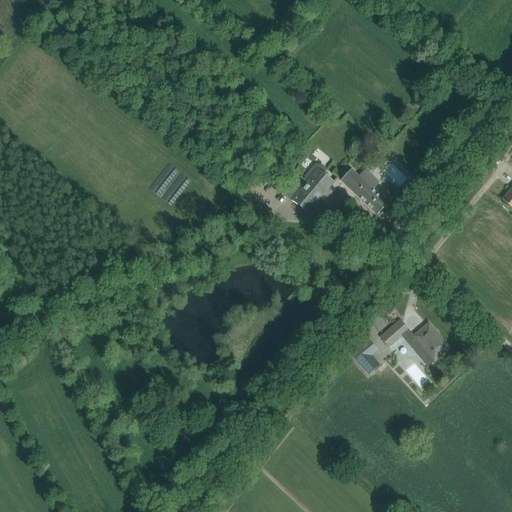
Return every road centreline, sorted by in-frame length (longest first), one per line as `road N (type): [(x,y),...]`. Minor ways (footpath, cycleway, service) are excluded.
road 1 (track): [(511,96),(395,236)]
road 2 (unclassified): [(511,350),(411,257)]
